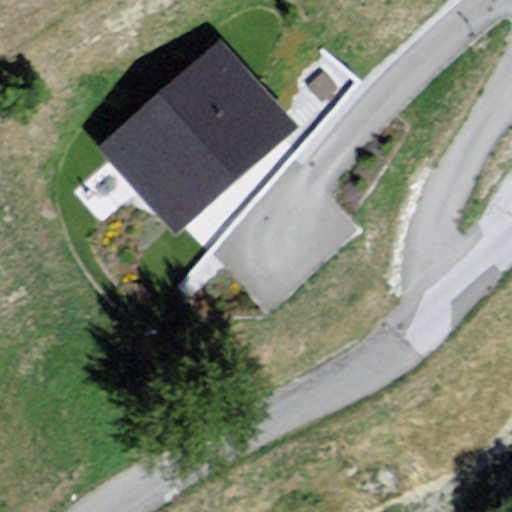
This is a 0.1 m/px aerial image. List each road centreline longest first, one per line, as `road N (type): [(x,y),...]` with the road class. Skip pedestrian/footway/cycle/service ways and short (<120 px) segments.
road 1 (unclassified): [(511,239),(404,343),(175,465),(107,511)]
road 2 (unknown): [(511,1),(472,123),(457,217),(404,343)]
